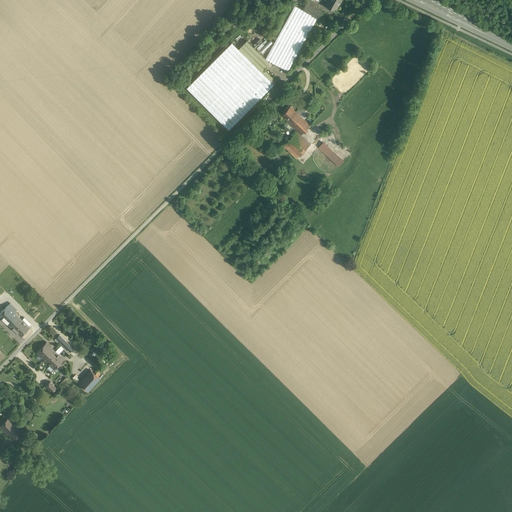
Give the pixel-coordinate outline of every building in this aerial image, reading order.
[(339,3),(333,0),(327,0),(325,5),(335,11),(339,3)] [(321,11),(306,3),(303,10),(312,15),(311,16),(317,19),(321,11)] [(294,6),(265,59),(271,62),(288,71),(317,19),(311,16),(312,15),(303,10),(302,10),(294,6)] [(265,59),(247,40),(238,49),(232,42),(186,88),(228,130),(277,81),(264,69),(271,62),(265,59)] [(264,52),(273,42),(270,40),(261,49),(264,52)] [(295,112),(299,116),(309,107),(305,103),(295,112)] [(299,116),(303,120),(315,107),(312,103),(309,107),(299,116)] [(295,112),(290,107),(282,115),(291,124),(299,116),(295,112)] [(299,116),(291,124),(294,127),(293,128),(295,130),(296,129),(304,121),(303,120),(299,116)] [(304,121),(296,129),(297,130),(301,133),(310,124),(305,119),(304,121)] [(301,133),(297,130),(283,145),(296,158),(310,143),(301,133)] [(324,141),(318,147),(338,167),(344,161),(324,141)] [(278,162),(281,158),(276,153),(273,156),(278,162)] [(17,309),(10,302),(7,305),(14,312),(17,309)] [(14,312),(7,305),(0,312),(0,315),(12,328),(21,318),(14,312)] [(30,327),(21,318),(12,328),(21,336),(30,327)] [(73,349),(59,335),(56,338),(70,352),(73,349)] [(46,342),(36,352),(43,358),(53,348),(46,342)] [(48,364),(58,354),(53,348),(43,358),(48,364)] [(58,354),(48,364),(54,369),(64,359),(58,354)] [(95,374),(91,370),(81,381),(79,383),(88,392),(100,379),(95,374)] [(103,375),(99,371),(95,374),(100,379),(103,375)] [(56,388),(50,381),(46,386),(52,392),(56,388)] [(23,431),(9,416),(6,419),(0,425),(0,426),(14,440),(19,435),(23,431)] [(30,438),(23,431),(19,435),(26,443),(30,438)]
